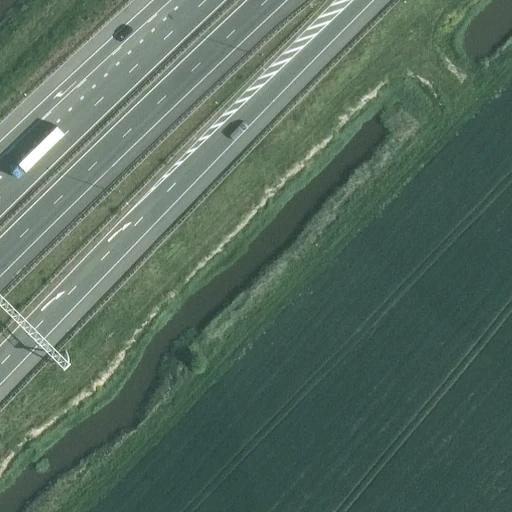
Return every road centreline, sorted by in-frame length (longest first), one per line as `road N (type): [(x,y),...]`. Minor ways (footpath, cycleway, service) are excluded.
road 1 (motorway): [(0,372),(367,0)]
road 2 (motorway): [(0,255),(266,0)]
road 3 (motorway): [(205,0),(0,197)]
